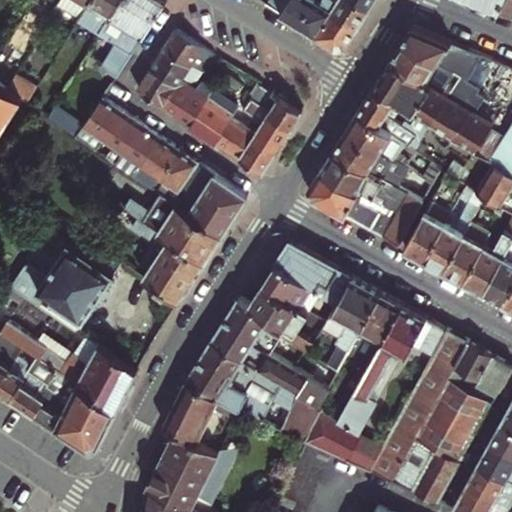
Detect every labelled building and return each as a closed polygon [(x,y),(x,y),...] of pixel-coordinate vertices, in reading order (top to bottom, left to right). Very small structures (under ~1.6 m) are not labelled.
[(57,0),(55,3),(77,17),(88,0),(57,0)] [(96,35),(118,0),(88,0),(77,17),(74,22),(96,35)] [(157,0),(118,0),(96,35),(107,42),(112,45),(97,68),(112,78),(124,61),(128,56),(139,39),(152,19),(162,3),(157,0)] [(301,17),(310,0),(272,0),(282,5),(301,17)] [(331,0),(310,0),(301,17),(320,28),(335,2),(331,0)] [(331,0),(335,2),(358,17),(367,4),(369,0),(331,0)] [(511,0),(473,0),(511,15),(511,0)] [(354,24),(358,17),(335,2),(320,28),(335,38),(346,37),(354,24)] [(476,58),(456,50),(405,31),(401,38),(395,47),(431,67),(440,72),(453,80),(448,88),(442,99),(464,112),(471,116),(479,102),(470,97),(473,93),(460,85),(476,58)] [(199,77),(213,56),(173,32),(166,43),(160,52),(199,77)] [(97,68),(112,45),(107,42),(92,64),(97,68)] [(431,67),(395,47),(390,54),(384,64),(425,89),(442,99),(448,88),(435,80),(426,75),(431,67)] [(154,61),(149,70),(174,86),(177,82),(186,88),(195,84),(199,77),(160,52),(154,61)] [(384,64),(379,73),(367,90),(398,109),(405,113),(397,127),(404,131),(412,117),(409,115),(425,89),(384,64)] [(426,75),(435,80),(440,72),(431,67),(426,75)] [(174,86),(149,70),(134,91),(151,102),(160,108),(174,86)] [(22,104),(33,86),(11,73),(1,90),(17,100),(22,104)] [(237,89),(223,79),(220,84),(235,92),(237,89)] [(218,88),(232,97),(235,92),(220,84),(218,88)] [(174,86),(160,108),(177,119),(187,126),(202,103),(208,92),(201,87),(196,89),(190,97),(174,86)] [(1,90),(0,88),(0,125),(17,100),(1,90)] [(250,102),(266,113),(265,114),(288,129),(294,121),(299,113),(260,88),(250,102)] [(426,126),(442,99),(425,89),(409,115),(412,117),(418,121),(426,126)] [(390,122),(398,109),(367,90),(362,99),(351,115),(386,137),(401,147),(405,149),(408,143),(413,136),(404,131),(397,127),(390,122)] [(208,92),(202,103),(187,126),(202,135),(213,142),(228,120),(235,110),(208,92)] [(72,138),(92,151),(97,142),(117,112),(110,107),(98,99),(81,125),(72,138)] [(464,112),(442,99),(426,126),(438,133),(448,139),(464,112)] [(42,117),(48,109),(37,102),(32,110),(42,117)] [(242,115),(258,125),(251,136),(274,150),(282,138),(288,129),(265,114),(266,113),(250,102),(242,115)] [(50,105),(48,109),(42,117),(52,124),(61,112),(50,105)] [(81,125),(61,112),(52,124),(72,138),(81,125)] [(98,155),(110,164),(116,155),(137,125),(128,118),(119,113),(117,112),(97,142),(104,146),(98,155)] [(459,146),(471,153),(483,131),(487,125),(471,116),(464,112),(448,139),(459,146)] [(386,137),(351,115),(348,120),(339,134),(388,165),(389,162),(395,154),(381,146),(386,137)] [(511,119),(499,139),(483,131),(471,153),(489,163),(511,177),(511,119)] [(251,136),(228,120),(213,142),(260,173),(270,158),(274,150),(251,136)] [(110,164),(131,177),(137,168),(157,138),(147,131),(137,125),(116,155),(110,164)] [(388,165),(339,134),(335,141),(326,155),(362,174),(385,187),(397,167),(389,162),(388,165)] [(381,146),(395,154),(401,147),(386,137),(381,146)] [(131,177),(150,190),(156,181),(176,150),(167,144),(157,138),(137,168),(131,177)] [(408,143),(405,149),(428,164),(437,170),(441,164),(436,161),(414,147),(408,143)] [(186,157),(176,150),(156,181),(150,190),(157,195),(169,204),(182,184),(195,162),(186,157)] [(362,174),(326,155),(323,160),(312,175),(358,199),(368,204),(372,197),(375,190),(358,182),(362,174)] [(169,204),(186,215),(217,236),(232,214),(245,195),(195,162),(182,184),(169,204)] [(502,200),(511,181),(511,177),(489,163),(485,170),(473,192),(481,197),(491,203),(496,206),(500,208),(504,211),(507,203),(502,200)] [(428,186),(437,170),(428,164),(418,180),(428,186)] [(303,198),(367,233),(394,248),(418,204),(402,196),(394,212),(391,216),(386,214),(384,219),(355,204),(358,199),(312,175),(309,180),(302,192),(303,198)] [(413,176),(401,195),(402,196),(418,204),(428,186),(418,180),(413,176)] [(106,182),(99,191),(109,198),(201,261),(209,249),(217,236),(186,215),(169,204),(157,195),(147,210),(106,182)] [(456,182),(453,188),(459,191),(462,185),(456,182)] [(465,203),(450,228),(441,223),(420,262),(430,268),(440,273),(468,223),(475,208),(481,197),(473,192),(462,185),(459,191),(455,198),(465,203)] [(381,202),(372,197),(368,204),(377,209),(381,202)] [(491,203),(481,197),(475,208),(486,214),(491,203)] [(103,208),(160,247),(140,277),(176,301),(190,278),(201,261),(109,198),(103,208)] [(404,241),(399,250),(408,256),(420,262),(441,223),(420,213),(404,241)] [(495,237),(488,249),(480,245),(459,283),(468,288),(479,294),(500,256),(511,234),(511,215),(510,214),(503,229),(500,228),(495,237)] [(449,278),(459,283),(480,245),(487,233),(468,223),(440,273),(449,278)] [(495,237),(487,233),(480,245),(488,249),(495,237)] [(22,294),(74,329),(96,295),(119,262),(78,234),(72,243),(65,238),(41,274),(23,261),(7,284),(22,294)] [(269,256),(261,268),(297,290),(323,305),(337,280),(292,255),(275,247),(269,256)] [(511,279),(511,262),(500,256),(479,294),(487,298),(499,304),(511,279)] [(255,277),(248,289),(284,311),(297,290),(261,268),(255,277)] [(0,293),(15,304),(22,294),(7,284),(0,279),(0,293)] [(511,279),(499,304),(511,311),(511,279)] [(322,377),(334,355),(366,295),(358,291),(342,282),(337,280),(323,305),(312,324),(327,334),(308,367),(322,377)] [(284,311),(248,289),(243,296),(236,308),(280,335),(292,316),(284,311)] [(366,295),(334,355),(356,365),(388,307),(381,303),(366,295)] [(299,347),(280,335),(236,308),(225,301),(211,323),(198,345),(284,399),(303,411),(314,393),(257,357),(267,342),(293,358),(299,347)] [(403,315),(388,307),(356,365),(324,424),(310,415),(292,447),(322,460),(353,473),(368,447),(344,437),(363,405),(355,400),(381,353),(389,358),(390,358),(412,320),(403,315)] [(60,373),(75,384),(113,409),(125,384),(132,370),(132,369),(96,345),(79,371),(34,341),(4,320),(0,326),(0,333),(8,338),(21,347),(26,350),(33,355),(53,369),(60,373)] [(408,345),(409,351),(416,356),(430,330),(419,324),(408,345)] [(424,503),(476,405),(439,385),(433,382),(436,377),(441,368),(454,343),(430,330),(416,356),(368,447),(353,473),(424,503)] [(0,367),(4,362),(8,365),(18,351),(21,347),(8,338),(0,333),(0,367)] [(69,354),(39,334),(34,341),(79,371),(96,345),(87,338),(75,356),(69,352),(69,354)] [(454,343),(441,368),(465,382),(462,387),(480,397),(497,366),(474,354),(454,343)] [(284,399),(198,345),(186,363),(173,384),(182,389),(228,413),(248,424),(260,406),(276,416),(284,399)] [(4,362),(0,367),(0,391),(6,396),(16,382),(24,370),(30,360),(18,351),(8,365),(4,362)] [(381,353),(355,400),(363,405),(389,358),(381,353)] [(30,360),(24,370),(44,383),(45,381),(52,385),(60,373),(53,369),(33,355),(30,360)] [(16,382),(6,396),(32,413),(41,398),(36,395),(40,388),(44,383),(24,370),(16,382)] [(75,384),(60,373),(52,385),(67,395),(75,384)] [(511,376),(497,403),(511,410),(511,376)] [(436,377),(433,382),(439,385),(442,380),(436,377)] [(67,395),(64,400),(104,427),(110,415),(113,409),(75,384),(67,395)] [(189,446),(203,415),(222,425),(228,413),(182,389),(173,384),(169,392),(157,417),(151,428),(163,434),(189,446)] [(41,398),(32,413),(49,424),(60,407),(49,400),(52,396),(40,388),(36,395),(41,398)] [(303,411),(284,399),(276,416),(267,435),(292,447),(310,415),(303,411)] [(84,447),(95,446),(99,437),(104,427),(64,400),(60,407),(49,424),(84,447)] [(511,410),(497,403),(495,408),(486,425),(511,438),(511,410)] [(511,438),(486,425),(483,430),(475,445),(511,463),(511,438)] [(138,485),(134,492),(179,511),(182,511),(188,500),(212,451),(209,451),(203,448),(201,451),(189,446),(163,434),(150,459),(138,485)] [(511,479),(511,463),(475,445),(467,458),(463,466),(507,490),(511,479)] [(263,506),(275,511),(295,511),(322,460),(292,447),(263,506)] [(230,453),(212,451),(188,500),(205,507),(230,453)] [(507,490),(463,466),(460,471),(451,488),(495,511),(507,490)] [(495,511),(451,488),(444,501),(439,510),(444,511),(495,511)] [(179,511),(134,492),(130,511),(179,511)] [(398,511),(374,501),(369,511),(398,511)]
